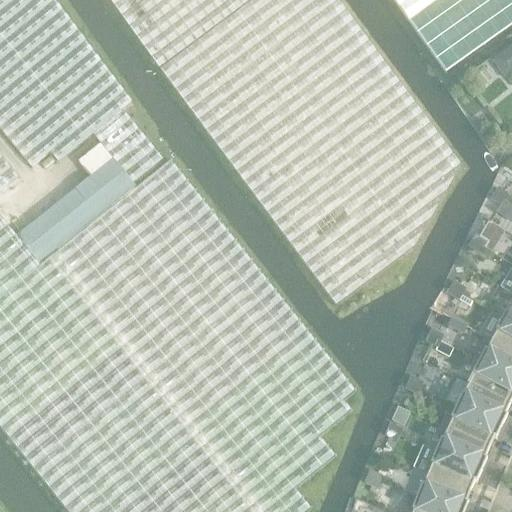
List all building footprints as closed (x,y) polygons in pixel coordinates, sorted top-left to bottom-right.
[(93,134),(102,146),(132,185),(162,160),(122,111),(131,103),(52,0),(0,0),(0,128),(32,168),(50,154),(58,163),(93,134)] [(111,0),(165,74),(264,205),(339,306),(417,249),(463,165),(396,78),(337,0),(111,0)] [(511,0),(392,0),(447,75),(511,28),(511,0)] [(511,60),(505,52),(491,63),(506,79),(511,74),(511,60)] [(92,178),(17,238),(39,265),(135,188),(132,185),(102,146),(89,156),(80,163),(92,178)] [(0,191),(17,178),(0,157),(0,191)] [(170,161),(135,188),(39,265),(17,238),(0,217),(0,428),(66,511),(308,511),(311,510),(295,490),(336,457),(320,438),(352,412),(344,402),(356,393),(170,161)] [(500,189),(496,195),(506,202),(510,196),(500,189)] [(502,208),(506,202),(496,195),(492,201),(502,208)] [(506,251),(511,239),(511,233),(497,225),(488,240),(506,251)] [(477,237),(474,243),(484,249),(488,243),(477,237)] [(480,256),(484,249),(474,243),(470,250),(480,256)] [(456,284),(452,290),(463,296),(466,290),(456,284)] [(459,302),(463,296),(452,290),(449,296),(459,302)] [(511,305),(511,308),(509,307),(502,319),(511,324),(511,305)] [(467,328),(451,319),(447,327),(463,335),(467,328)] [(511,324),(502,319),(496,330),(498,331),(493,341),(492,341),(511,352),(511,324)] [(433,331),(430,337),(441,343),(444,336),(433,331)] [(437,349),(441,343),(430,337),(427,344),(437,349)] [(511,352),(492,341),(493,341),(485,337),(479,349),(484,352),(479,362),(511,379),(511,352)] [(511,379),(479,362),(472,374),(474,375),(469,385),(510,406),(511,402),(511,379)] [(413,378),(410,385),(421,390),(424,383),(413,378)] [(418,396),(421,390),(410,385),(407,391),(418,396)] [(505,415),(510,406),(469,385),(464,396),(462,395),(456,407),(502,428),(504,423),(507,416),(505,415)] [(499,434),(508,439),(511,430),(511,426),(504,423),(502,428),(456,407),(451,418),(446,415),(440,427),(489,449),(494,439),(496,440),(499,434)] [(398,408),(392,422),(404,427),(411,414),(398,408)] [(392,425),(389,432),(400,436),(403,430),(392,425)] [(485,459),(489,449),(440,427),(435,439),(441,441),(436,452),(482,472),(484,466),(487,460),(485,459)] [(398,443),(400,436),(389,432),(386,438),(398,443)] [(479,478),(489,482),(494,470),(484,466),(482,472),(436,452),(431,464),(433,465),(429,475),(428,476),(470,493),(474,483),(476,484),(479,478)] [(467,503),(470,493),(428,476),(429,475),(414,469),(405,491),(418,496),(417,498),(451,511),(465,511),(466,511),(469,504),(467,503)] [(504,475),(494,470),(489,482),(499,487),(504,475)] [(371,472),(369,479),(380,484),(383,477),(371,472)] [(377,490),(380,484),(369,479),(366,486),(377,490)] [(469,511),(466,511),(465,511),(451,511),(417,498),(412,510),(414,511),(413,511),(469,511)]
